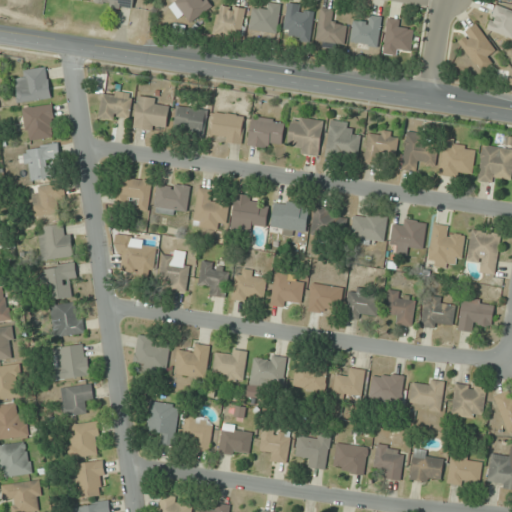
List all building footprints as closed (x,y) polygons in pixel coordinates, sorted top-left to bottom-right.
[(134,8),(134,0),(96,0),(96,4),(134,8)] [(192,22),(213,7),(207,0),(177,0),(170,6),(180,19),(186,14),(192,22)] [(252,9),(251,31),(278,33),(280,4),(267,3),(266,10),(252,9)] [(246,10),(222,4),(215,32),(239,38),(246,10)] [(283,36),(310,40),(315,8),(288,4),(283,36)] [(511,10),(496,5),(488,30),(511,37),(511,10)] [(317,40),(344,45),(348,24),(331,21),(333,10),(322,8),(317,40)] [(382,18),(366,15),(364,23),(355,22),(351,43),(377,47),(382,18)] [(414,30),(403,29),(404,20),(388,18),(384,53),(411,56),(414,30)] [(494,62),(489,56),(497,48),(475,25),(457,41),(484,71),(494,62)] [(24,70),(25,79),(15,80),(18,103),(52,99),(48,67),(24,70)] [(100,119),(130,122),(132,93),(103,90),(100,119)] [(171,102),(140,96),(134,128),(165,133),(171,102)] [(27,140),(55,138),(53,105),(24,107),(27,140)] [(176,132),(206,132),(206,108),(176,108),(176,132)] [(243,142),(245,115),(215,113),(213,141),(243,142)] [(320,157),(324,120),(293,116),(290,142),(298,143),(297,154),(320,157)] [(271,149),(272,141),(282,143),(285,121),(253,117),(249,146),(271,149)] [(354,123),(332,118),(326,151),(357,157),(362,135),(352,132),(354,123)] [(378,155),(395,158),(400,134),(370,129),(365,162),(376,164),(378,155)] [(417,171),(419,163),(435,166),(438,145),(425,143),(426,134),(408,131),(402,169),(417,171)] [(478,147),(445,141),(439,172),(472,178),(478,147)] [(30,179),(52,176),(50,159),(60,158),(58,144),(25,149),(30,179)] [(478,181),(498,183),(499,176),(511,177),(511,149),(483,145),(478,181)] [(135,209),(149,210),(153,180),(122,177),(119,200),(135,202),(135,209)] [(60,182),(31,189),(38,217),(67,209),(60,182)] [(154,212),(176,215),(177,210),(187,211),(190,186),(158,182),(154,212)] [(230,202),(210,200),(211,189),(198,188),(193,226),(226,231),(230,202)] [(268,205),(258,205),(258,195),(235,194),(234,227),(267,228),(268,205)] [(306,231),(309,207),(275,203),(272,228),(306,231)] [(343,233),(343,207),(313,207),(313,233),(343,233)] [(352,242),(385,244),(387,215),(354,213),(352,242)] [(395,225),(390,245),(421,252),(428,223),(406,218),(403,227),(395,225)] [(68,223),(38,228),(44,261),(74,256),(68,223)] [(449,226),(434,224),(428,266),(451,269),(452,261),(462,262),(466,237),(448,235),(449,226)] [(477,273),(496,275),(501,233),(472,230),(468,262),(478,263),(477,273)] [(145,240),(118,234),(114,254),(126,256),(123,266),(153,272),(158,248),(144,245),(145,240)] [(161,279),(170,280),(169,289),(187,291),(191,253),(174,251),(173,257),(163,256),(161,279)] [(207,294),(226,297),(231,267),(203,262),(200,283),(208,285),(207,294)] [(47,299),(73,298),(72,284),(77,284),(76,265),(46,266),(47,299)] [(233,299),(264,303),(267,273),(237,269),(233,299)] [(304,277),(275,273),(271,305),(291,307),(292,302),(301,303),(304,277)] [(342,285),(311,285),(311,306),(342,306),(342,285)] [(0,322),(10,321),(6,288),(0,288),(0,322)] [(348,318),(377,318),(378,291),(348,291),(348,318)] [(411,326),(417,296),(389,291),(386,311),(396,314),(395,323),(411,326)] [(422,327),(453,329),(455,300),(424,298),(422,327)] [(459,330),(477,332),(478,323),(493,325),(495,304),(462,301),(459,330)] [(84,334),(82,302),(51,305),(53,337),(84,334)] [(13,327),(0,328),(0,359),(15,359),(13,327)] [(170,349),(156,346),(157,338),(138,335),(133,369),(167,375),(170,349)] [(52,348),(57,381),(91,376),(87,343),(52,348)] [(191,353),(178,351),(175,374),(206,378),(210,346),(192,344),(191,353)] [(245,380),(247,351),(216,350),(214,378),(245,380)] [(285,356),(253,356),(253,387),(285,387),(285,356)] [(19,365),(0,366),(0,399),(22,397),(19,365)] [(294,388),(325,392),(328,369),(297,365),(294,388)] [(365,370),(349,369),(348,377),(336,376),(334,400),(363,402),(365,370)] [(370,399),(401,403),(404,376),(374,373),(370,399)] [(411,408),(442,411),(445,382),(423,379),(422,384),(413,383),(411,408)] [(94,403),(92,384),(60,388),(64,417),(87,414),(85,404),(94,403)] [(483,419),(486,387),(455,384),(452,416),(483,419)] [(507,432),(511,430),(511,389),(495,396),(507,432)] [(175,446),(180,405),(151,401),(147,432),(163,434),(162,444),(175,446)] [(0,405),(0,438),(28,437),(27,413),(16,413),(16,404),(0,405)] [(183,438),(192,440),(191,447),(210,450),(214,419),(186,415),(183,438)] [(72,457),(101,454),(97,422),(69,425),(72,457)] [(221,454),(250,455),(252,426),(222,425),(221,454)] [(286,463),(292,434),(264,429),(260,448),(270,450),(268,459),(286,463)] [(306,466),(326,470),(333,435),(319,432),(318,439),(300,435),(296,456),(307,458),(306,466)] [(0,445),(0,469),(1,478),(33,474),(29,442),(0,445)] [(334,470),(365,474),(368,447),(337,443),(334,470)] [(401,480),(405,448),(377,445),(375,467),(384,468),(383,478),(401,480)] [(492,454),(488,485),(511,487),(511,447),(511,457),(492,454)] [(445,455),(414,451),(411,480),(441,484),(445,455)] [(450,484),(482,484),(482,458),(450,458),(450,484)] [(75,498),(106,494),(102,461),(72,464),(75,498)] [(14,511),(34,511),(43,511),(40,481),(2,485),(3,499),(13,498),(14,511)] [(180,497),(161,497),(160,511),(190,511),(190,506),(180,506),(180,497)]
